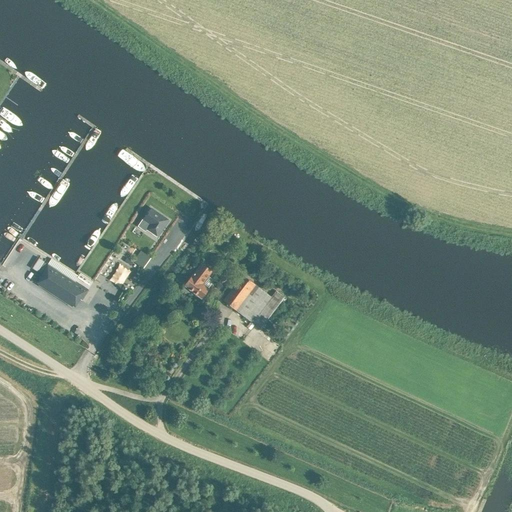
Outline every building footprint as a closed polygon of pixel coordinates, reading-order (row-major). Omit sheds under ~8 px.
[(150,208),(148,211),(143,219),(149,224),(146,229),(157,237),(169,220),(150,208)] [(141,250),(133,261),(143,268),(151,257),(141,250)] [(119,262),(122,255),(116,253),(114,259),(119,262)] [(39,258),(32,268),(37,272),(44,262),(39,258)] [(76,308),(81,300),(87,290),(47,264),(41,274),(44,276),(39,285),(76,308)] [(202,264),(199,268),(185,286),(201,298),(208,289),(201,284),(211,271),(202,264)] [(271,297),(242,275),(223,301),(255,326),(256,325),(260,328),(284,297),(276,290),(271,297)]
